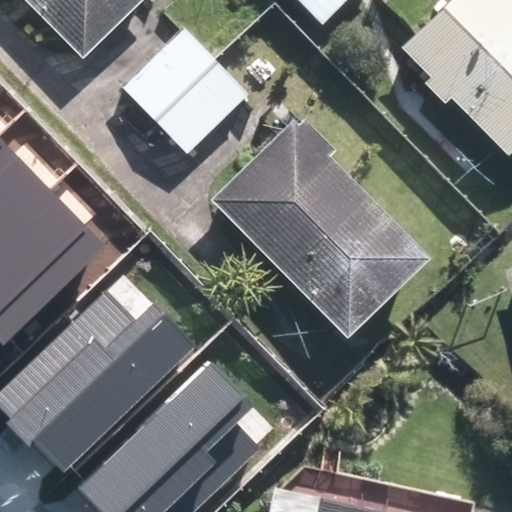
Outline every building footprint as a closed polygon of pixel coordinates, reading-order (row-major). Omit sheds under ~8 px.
[(32,0),(69,37),(107,0),(32,0)] [(290,0),(314,24),(338,0),(290,0)] [(511,11),(501,0),(450,0),(404,45),(499,142),(511,129),(511,11)] [(173,35),(126,81),(185,141),(232,95),(173,35)] [(287,134),(218,201),(335,321),(405,253),(287,134)] [(89,201),(63,229),(93,259),(120,230),(89,201)] [(0,441),(0,484),(22,464),(0,441)]
